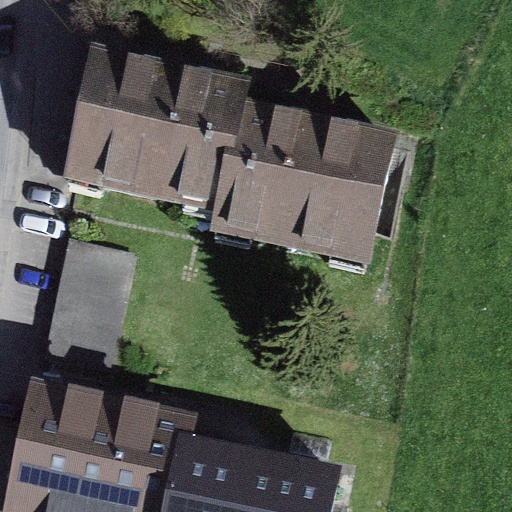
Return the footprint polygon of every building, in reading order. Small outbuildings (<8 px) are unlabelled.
[(168,80),(92,64),(67,182),(221,214),(241,116),(245,96),(168,80)] [(217,234),(369,265),(393,148),(318,132),(241,116),(221,214),(217,234)] [(109,374),(133,256),(73,244),(49,362),(109,374)] [(170,511),(183,452),(188,429),(110,413),(33,398),(9,511),(170,511)] [(330,511),(336,483),(260,467),(183,452),(170,511),(330,511)]
